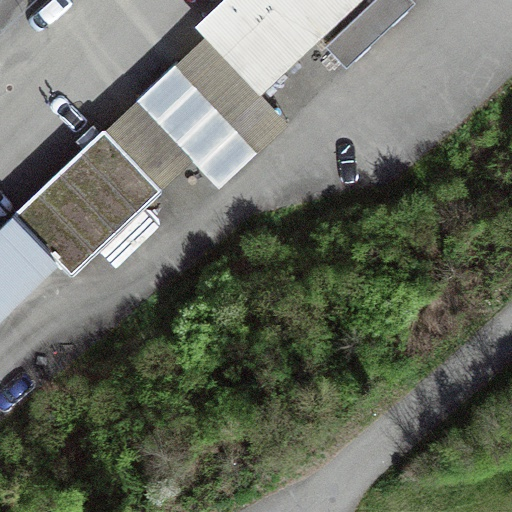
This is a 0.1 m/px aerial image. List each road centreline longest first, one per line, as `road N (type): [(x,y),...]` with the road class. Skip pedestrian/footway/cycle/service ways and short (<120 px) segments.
road 1 (unknown): [(0,397),(460,0)]
road 2 (unclassified): [(299,511),(511,332)]
